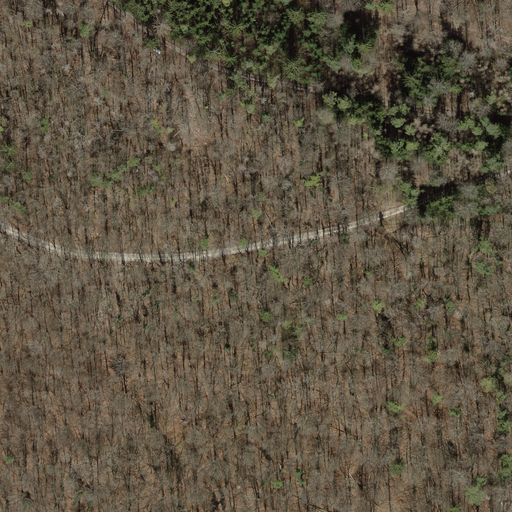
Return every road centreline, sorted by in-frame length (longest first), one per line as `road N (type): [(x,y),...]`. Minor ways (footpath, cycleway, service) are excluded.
road 1 (track): [(0,226),(56,247),(132,256),(209,252),(366,222),(511,166)]
road 2 (track): [(511,120),(267,80),(186,51),(112,0)]
road 3 (track): [(511,44),(308,0)]
road 4 (track): [(366,222),(511,227)]
